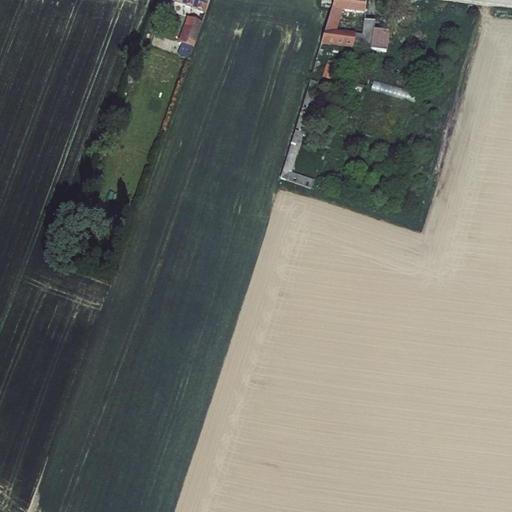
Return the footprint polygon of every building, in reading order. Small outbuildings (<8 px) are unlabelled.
[(210,0),(174,0),(174,4),(205,15),(210,0)] [(367,0),(335,0),(321,45),(354,50),(354,48),(356,34),(338,31),(343,12),(365,14),(367,0)] [(203,23),(188,17),(179,43),(181,44),(193,49),(203,23)] [(356,34),(354,48),(388,53),(390,33),(375,31),(376,22),(365,20),(363,35),(356,34)] [(193,49),(181,44),(177,55),(190,60),(193,49)] [(322,63),(317,61),(313,73),(318,74),(322,63)] [(335,67),(327,65),(323,78),(331,81),(335,67)] [(418,93),(375,80),(372,90),(415,103),(418,93)] [(320,84),(311,81),(280,179),(312,190),(315,181),(292,174),(320,84)] [(363,86),(355,84),(353,91),(361,94),(363,86)]
